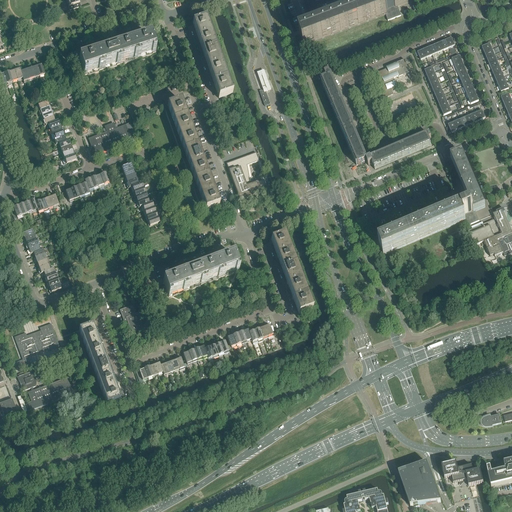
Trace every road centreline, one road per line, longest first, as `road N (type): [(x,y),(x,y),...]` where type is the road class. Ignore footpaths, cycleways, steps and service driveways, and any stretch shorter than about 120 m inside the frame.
road 1 (primary): [(374,377),(155,511)]
road 2 (residential): [(244,234),(165,15)]
road 3 (tertiary): [(248,0),(315,208)]
road 4 (residential): [(384,145),(368,148),(342,80),(459,25)]
road 5 (primary): [(194,511),(390,419)]
road 6 (tertiary): [(334,200),(263,0)]
road 7 (tertiary): [(315,208),(374,377)]
road 8 (tertiary): [(403,362),(334,200)]
road 9 (residential): [(6,196),(3,214),(36,304),(94,283)]
road 10 (residential): [(180,250),(144,154),(89,168)]
road 11 (residential): [(271,310),(125,364)]
road 12 (tertiary): [(390,419),(416,447),(511,448)]
